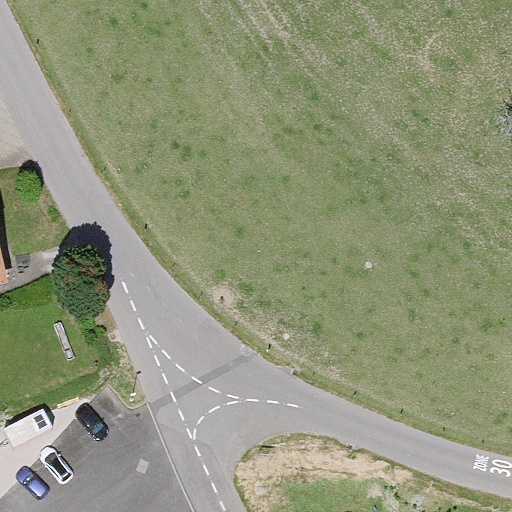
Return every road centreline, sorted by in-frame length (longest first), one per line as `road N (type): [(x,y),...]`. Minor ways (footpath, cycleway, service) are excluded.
road 1 (tertiary): [(161,367),(511,478)]
road 2 (tertiary): [(0,43),(161,367)]
road 3 (unclassified): [(161,367),(224,511)]
